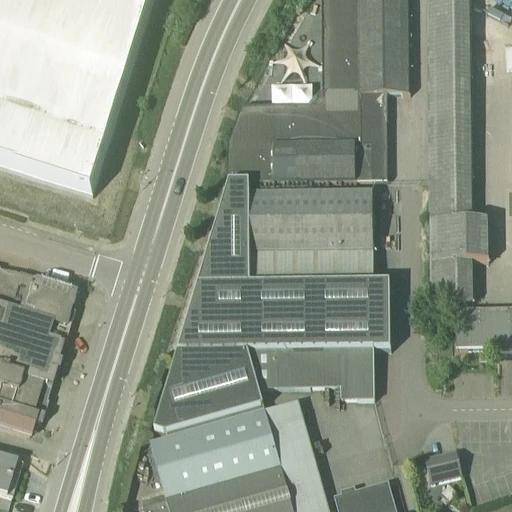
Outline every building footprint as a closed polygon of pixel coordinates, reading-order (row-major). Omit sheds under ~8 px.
[(0,0),(0,170),(93,200),(155,0),(0,0)] [(410,99),(410,54),(409,0),(332,0),(331,106),(325,106),(319,112),(318,118),(248,117),(232,148),(232,187),(249,187),(373,186),(372,155),(383,155),(382,128),(387,128),(387,99),(410,99)] [(432,307),(436,307),(456,307),(456,323),(456,354),(500,353),(500,358),(511,358),(511,314),(467,315),(467,267),(489,266),(488,225),(472,226),(470,6),(428,6),(432,307)] [(250,258),(373,257),(373,197),(249,198),(249,187),(232,187),(229,187),(154,435),(165,439),(263,411),(258,393),(341,392),(341,404),(374,404),(374,356),(391,355),(390,288),(250,289),(250,258)] [(0,430),(30,440),(74,298),(0,275),(0,430)] [(437,323),(456,323),(456,307),(436,307),(437,323)] [(150,449),(163,494),(141,500),(145,511),(144,511),(330,511),(300,406),(150,449)] [(462,481),(456,457),(425,465),(430,488),(462,481)] [(0,498),(10,502),(10,503),(11,503),(22,469),(0,461),(0,498)] [(337,511),(395,511),(389,491),(335,507),(337,511)]
